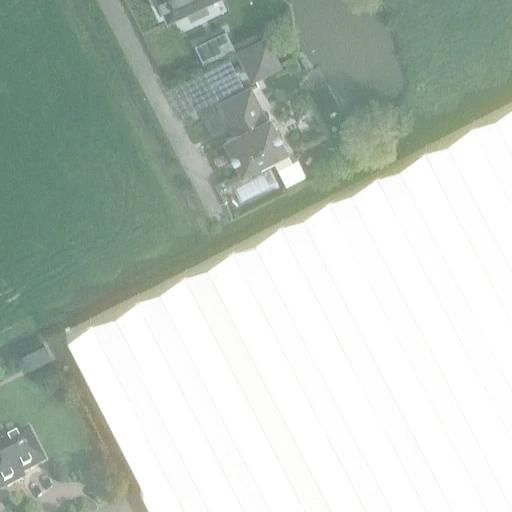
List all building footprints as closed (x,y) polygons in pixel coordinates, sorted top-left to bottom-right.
[(154,0),(160,12),(165,9),(166,12),(167,14),(170,13),(185,6),(190,18),(207,10),(202,0),(154,0)] [(240,52),(253,77),(278,64),(265,39),(240,52)] [(297,60),(286,66),(290,73),(301,67),(297,60)] [(250,88),(222,102),(238,132),(226,138),(242,169),(270,155),(277,169),(291,162),(269,117),(265,119),(250,88)] [(511,511),(511,102),(66,332),(158,511),(511,511)] [(360,129),(352,144),(366,152),(375,137),(360,129)] [(240,174),(228,180),(232,188),(244,183),(240,174)] [(44,343),(21,354),(28,368),(51,357),(44,343)] [(0,491),(22,480),(20,476),(22,475),(43,464),(27,432),(6,443),(4,444),(0,436),(0,491)]
